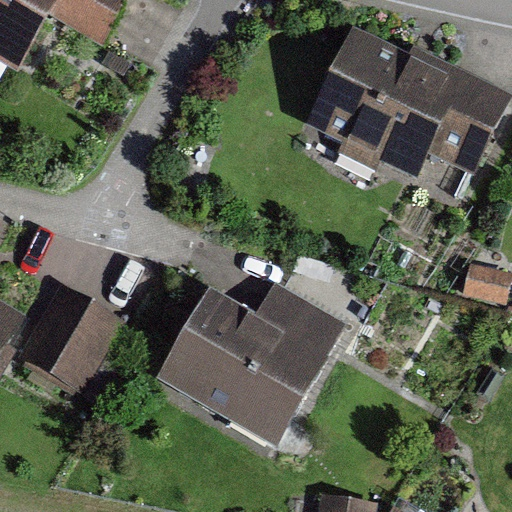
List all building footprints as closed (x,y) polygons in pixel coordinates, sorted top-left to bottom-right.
[(0,0),(0,68),(15,78),(48,21),(106,55),(138,0),(0,0)] [(503,117),(348,42),(304,134),(415,187),(429,159),(473,180),(503,117)] [(350,331),(276,288),(258,320),(210,292),(155,387),(275,458),(350,331)] [(125,333),(62,299),(23,369),(83,406),(125,333)] [(0,354),(19,319),(0,308),(0,354)]
